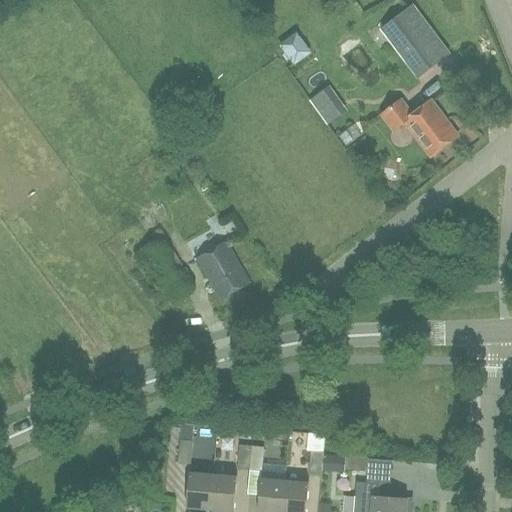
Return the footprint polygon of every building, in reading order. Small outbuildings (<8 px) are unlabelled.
[(405,12),(381,30),(417,78),(441,61),(405,12)] [(297,59),(316,46),(302,26),(284,38),(297,59)] [(328,124),(342,114),(323,89),(310,99),(328,124)] [(431,100),(412,115),(401,100),(382,115),(394,130),(404,123),(430,157),(458,136),(431,100)] [(173,130),(187,121),(179,110),(166,119),(173,130)] [(166,275),(184,298),(226,265),(213,248),(229,234),(200,198),(186,209),(210,240),(166,275)] [(184,423),(181,423),(180,440),(193,441),(194,424),(184,423)] [(307,434),(306,450),(324,452),(325,436),(307,434)] [(191,464),(193,441),(180,440),(178,463),(191,464)] [(250,469),(252,446),(239,445),(237,468),(250,469)] [(264,447),(252,446),(250,469),(262,470),(264,447)] [(311,451),(309,475),(321,476),(323,453),(311,451)] [(367,458),(344,456),(343,470),(366,471),(367,459),(367,458)] [(210,510),(213,475),(189,473),(186,508),(210,510)] [(233,511),(237,477),(213,475),(210,510),(233,511)] [(281,511),(285,481),(261,479),(258,511),(281,511)] [(285,481),(281,511),(306,511),(309,483),(285,481)] [(412,511),(413,499),(372,496),(370,511),(412,511)]
